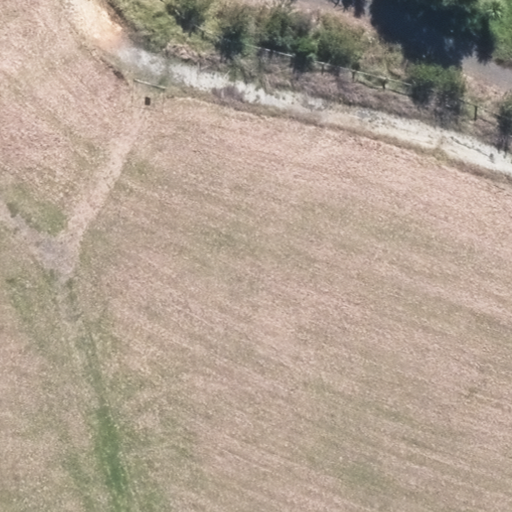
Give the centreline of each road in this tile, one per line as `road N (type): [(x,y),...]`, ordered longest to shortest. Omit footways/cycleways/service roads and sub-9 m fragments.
road 1 (unknown): [(75,0),(80,14),(159,79),(511,175)]
road 2 (unknown): [(123,511),(54,263),(0,208)]
road 3 (unknown): [(54,263),(159,79)]
